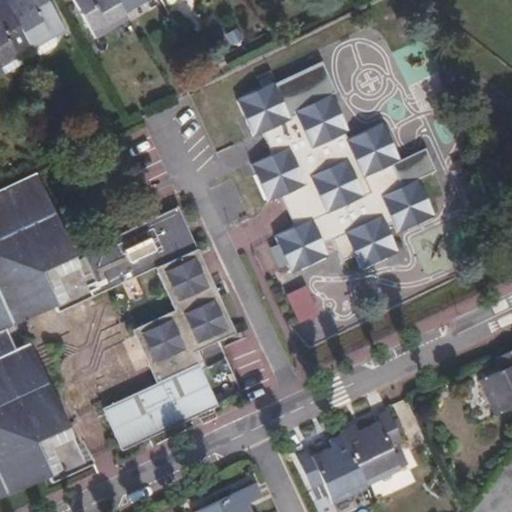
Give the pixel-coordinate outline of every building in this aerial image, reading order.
[(0,0),(0,59),(16,51),(28,43),(2,0),(0,0)] [(2,0),(28,43),(31,48),(54,35),(64,29),(47,0),(2,0)] [(73,0),(94,37),(128,18),(125,11),(118,0),(73,0)] [(118,0),(125,11),(143,0),(118,0)] [(58,44),(54,35),(31,48),(38,60),(57,49),(58,44)] [(0,59),(0,71),(2,74),(22,62),(16,51),(0,59)] [(288,119),(271,82),(235,98),(252,136),(261,132),(271,153),(249,164),(267,202),(281,196),(294,225),(275,235),(292,273),(327,255),(322,242),(329,239),(339,262),(354,254),(361,268),(397,251),(386,225),(393,222),(398,232),(435,215),(417,179),(402,186),(390,164),(399,159),(382,123),(346,139),(343,132),(346,130),(329,94),(294,111),(296,115),(288,119)] [(123,450),(219,405),(194,352),(218,340),(236,331),(177,206),(81,251),(91,272),(84,276),(35,173),(0,189),(0,497),(49,475),(55,484),(95,464),(90,455),(83,458),(29,344),(16,350),(6,330),(55,306),(59,313),(154,268),(174,309),(133,330),(156,382),(102,409),(118,441),(123,450)] [(286,292),(294,323),(317,317),(309,287),(286,292)] [(471,297),(431,314),(437,328),(477,310),(471,297)] [(382,352),(400,346),(395,332),(377,339),(382,352)] [(371,358),(365,336),(337,343),(343,365),(371,358)] [(511,349),(495,357),(501,370),(481,380),(496,415),(511,408),(511,349)] [(404,441),(388,407),(375,413),(378,420),(357,430),(355,422),(336,431),(338,435),(343,433),(369,485),(401,470),(390,447),(404,441)] [(370,488),(369,485),(343,433),(338,435),(366,491),(370,488)] [(366,491),(338,435),(329,440),(332,445),(311,455),(308,448),(296,454),(313,490),(324,484),(335,505),(366,491)] [(251,511),(247,503),(262,496),(255,483),(192,511),(251,511)]
